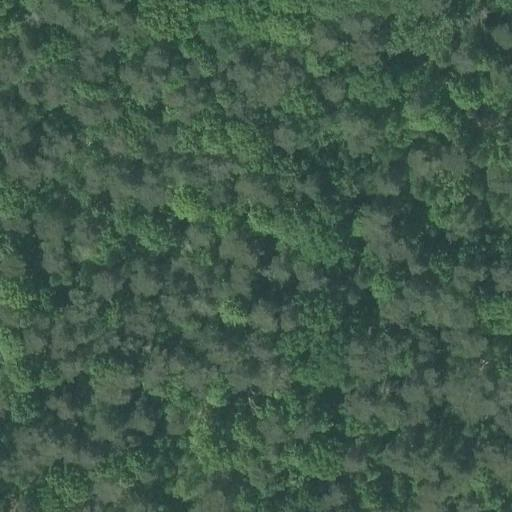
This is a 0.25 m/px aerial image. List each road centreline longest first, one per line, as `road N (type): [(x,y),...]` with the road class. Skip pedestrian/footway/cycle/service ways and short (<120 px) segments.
road 1 (track): [(320,511),(334,207),(326,186),(220,61)]
road 2 (track): [(326,186),(511,65)]
road 3 (track): [(331,0),(220,61)]
